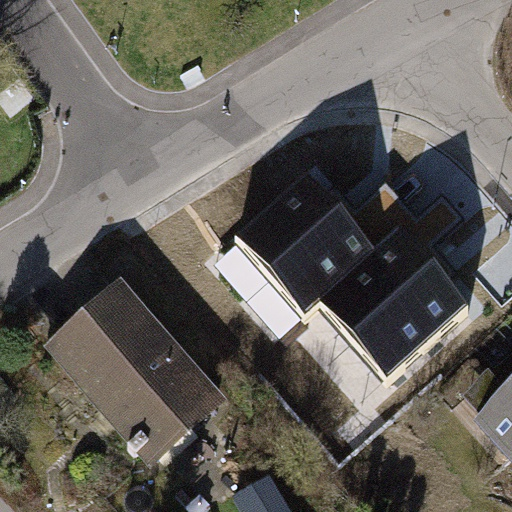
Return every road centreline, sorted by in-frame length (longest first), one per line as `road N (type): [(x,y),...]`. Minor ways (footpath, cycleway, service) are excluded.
road 1 (residential): [(396,37),(146,191)]
road 2 (residential): [(9,0),(146,191)]
road 3 (residential): [(511,166),(396,37)]
road 4 (residential): [(146,191),(0,282)]
